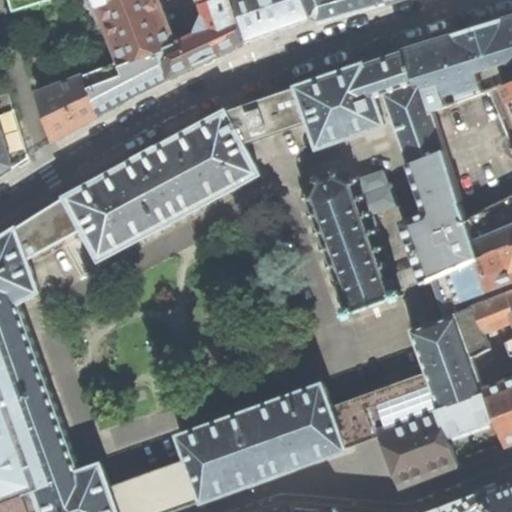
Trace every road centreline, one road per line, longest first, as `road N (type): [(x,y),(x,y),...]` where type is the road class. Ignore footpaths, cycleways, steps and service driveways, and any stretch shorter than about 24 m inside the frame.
road 1 (residential): [(0,207),(219,86),(477,0)]
road 2 (residential): [(511,459),(413,498),(292,484),(220,511)]
